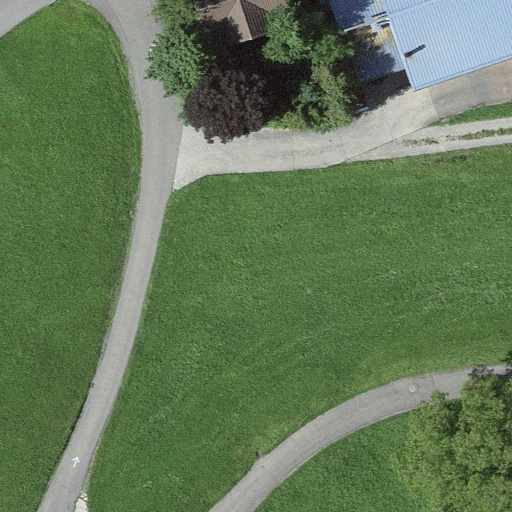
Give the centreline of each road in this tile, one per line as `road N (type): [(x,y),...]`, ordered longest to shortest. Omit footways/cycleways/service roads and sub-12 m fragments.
road 1 (track): [(134,0),(162,128),(153,216),(125,334),(65,511)]
road 2 (track): [(234,511),(308,442),(364,410),(511,381)]
